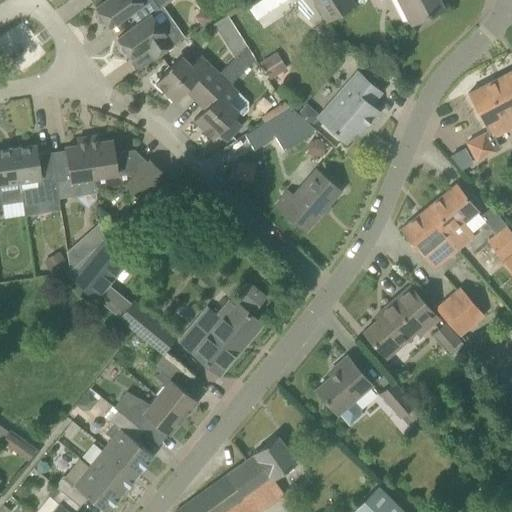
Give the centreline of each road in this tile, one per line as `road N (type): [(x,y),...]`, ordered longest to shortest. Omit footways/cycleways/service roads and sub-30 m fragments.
road 1 (unclassified): [(329,296),(377,220),(444,74),(511,13)]
road 2 (unclassified): [(152,511),(329,296)]
road 3 (residential): [(329,296),(142,117)]
